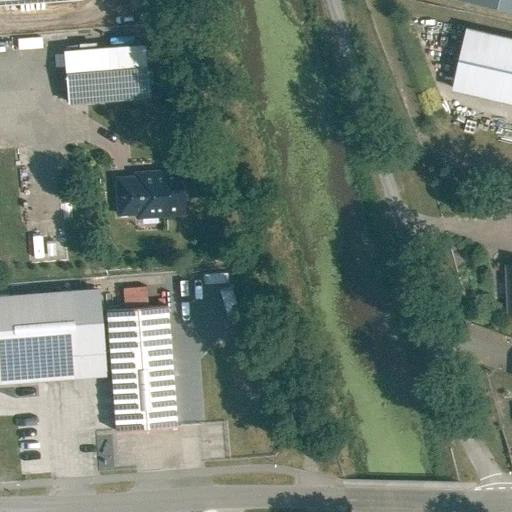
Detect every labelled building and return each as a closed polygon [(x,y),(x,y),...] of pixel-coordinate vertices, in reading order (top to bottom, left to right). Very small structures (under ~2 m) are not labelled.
[(511,36),(463,25),(449,85),(511,99),(511,36)] [(142,41),(59,46),(63,101),(145,96),(142,41)] [(187,168),(118,172),(121,217),(190,213),(187,168)] [(128,305),(154,305),(154,285),(128,285),(128,305)] [(70,290),(0,295),(0,382),(78,376),(70,290)] [(167,304),(98,309),(107,423),(175,418),(167,304)]
